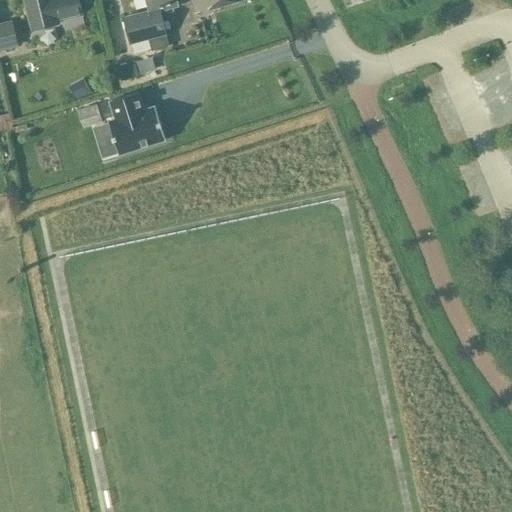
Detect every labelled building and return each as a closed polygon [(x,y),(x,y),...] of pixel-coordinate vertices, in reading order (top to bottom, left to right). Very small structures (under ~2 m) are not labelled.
[(59,20),(83,14),(80,0),(26,0),(33,29),(59,23),(59,20)] [(146,0),(150,11),(124,17),(131,43),(150,39),(153,50),(170,45),(161,11),(179,6),(177,0),(146,0)] [(196,15),(249,0),(191,0),(195,13),(196,15)] [(0,49),(19,45),(13,21),(0,23),(0,49)] [(131,63),(118,67),(122,81),(135,76),(131,63)] [(137,92),(110,101),(115,119),(107,121),(118,154),(165,139),(155,106),(143,110),(137,92)] [(26,124),(15,127),(17,133),(28,130),(26,124)]
